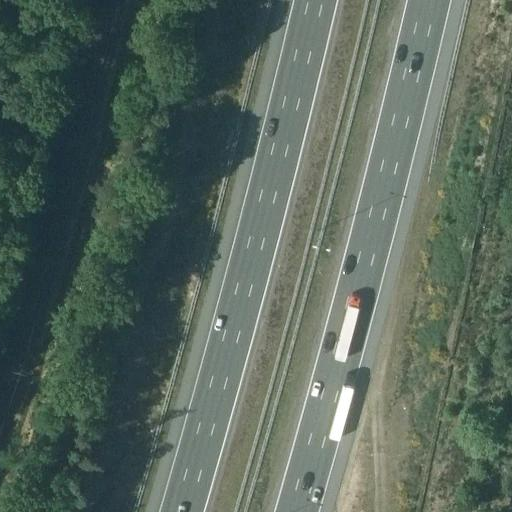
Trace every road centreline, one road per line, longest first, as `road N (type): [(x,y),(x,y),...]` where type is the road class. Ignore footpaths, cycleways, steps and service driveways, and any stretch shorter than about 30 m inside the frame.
road 1 (motorway): [(295,511),(427,0)]
road 2 (motorway): [(314,0),(182,511)]
road 3 (track): [(381,511),(363,272)]
